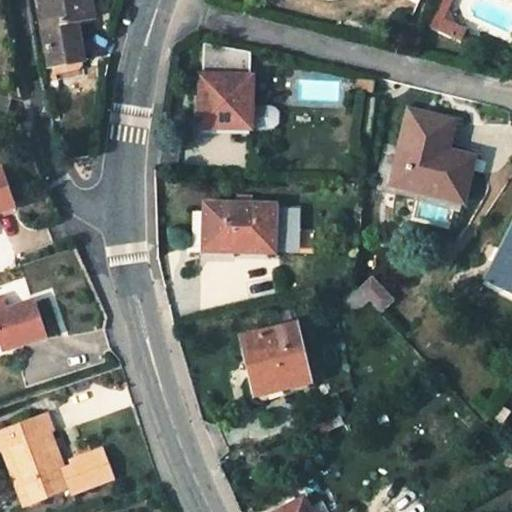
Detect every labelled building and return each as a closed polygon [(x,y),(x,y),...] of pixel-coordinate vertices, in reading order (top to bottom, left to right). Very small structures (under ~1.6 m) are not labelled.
[(95,23),(90,0),(41,0),(53,66),(82,59),(75,27),(95,23)] [(452,0),(438,0),(426,28),(459,42),(464,31),(453,26),(449,8),(452,0)] [(250,74),(250,54),(203,42),(204,74),(250,74)] [(252,103),(253,74),(250,74),(204,74),(201,74),(199,128),(251,128),(271,128),(275,126),(279,122),(280,109),(276,105),(272,103),(252,103)] [(454,121),(412,111),(393,183),(463,200),(471,168),(445,162),(447,152),(454,121)] [(473,158),(447,152),(445,162),(471,168),(473,158)] [(0,212),(14,209),(1,171),(0,171),(0,212)] [(273,249),(274,205),(208,205),(209,212),(194,211),(195,244),(209,244),(233,244),(234,249),(273,249)] [(511,229),(487,278),(511,291),(511,229)] [(511,291),(487,278),(484,285),(511,299),(511,291)] [(333,290),(337,311),(362,307),(370,300),(356,285),(333,290)] [(0,344),(2,349),(42,336),(30,302),(2,311),(0,305),(0,344)] [(310,381),(296,324),(243,337),(252,371),(244,373),(249,396),(251,399),(254,400),(257,401),(263,402),(268,398),(270,396),(272,390),(310,381)] [(501,406),(494,417),(501,421),(508,410),(501,406)] [(45,414),(0,430),(0,443),(24,507),(68,490),(70,494),(111,479),(101,450),(69,462),(72,468),(63,470),(49,432),(52,431),(45,414)] [(406,511),(398,496),(390,501),(396,511),(406,511)] [(331,511),(327,503),(314,510),(309,499),(283,511),(331,511)]
